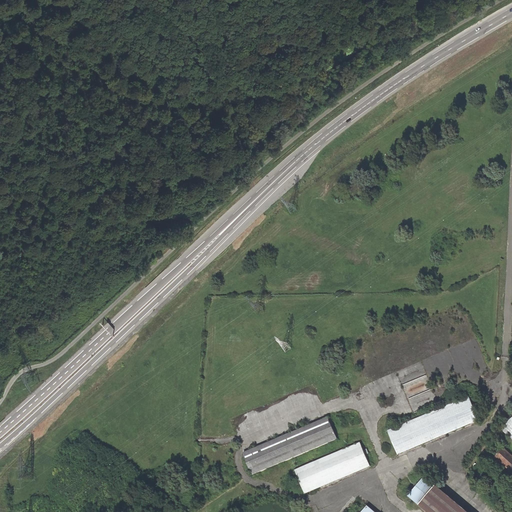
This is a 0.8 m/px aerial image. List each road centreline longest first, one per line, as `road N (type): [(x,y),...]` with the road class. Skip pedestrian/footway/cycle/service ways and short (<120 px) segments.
road 1 (secondary): [(511,12),(337,126),(146,303)]
road 2 (trunk): [(0,448),(146,303)]
road 3 (trunk): [(146,303),(0,433)]
